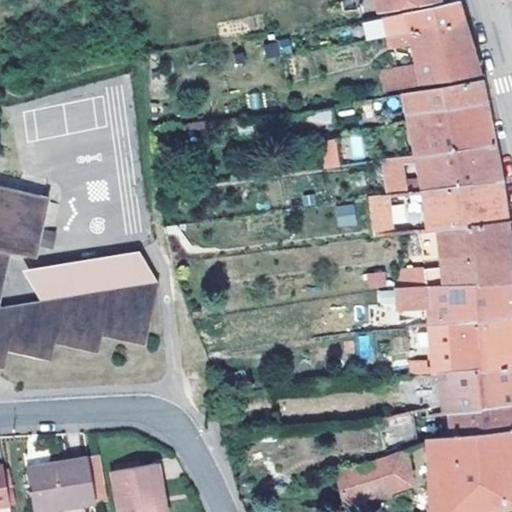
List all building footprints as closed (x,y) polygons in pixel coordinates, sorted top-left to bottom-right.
[(291,0),(270,0),(274,18),(295,12),(291,0)] [(379,0),(383,9),(427,0),(379,0)] [(442,4),(405,12),(408,23),(390,27),(392,34),(463,20),(460,10),(457,0),(442,4)] [(405,12),(388,16),(390,27),(408,23),(405,12)] [(392,34),(385,36),(388,47),(412,42),(417,64),(419,84),(479,73),(471,47),(463,20),(392,34)] [(289,38),(264,43),(267,57),(292,52),(289,38)] [(417,64),(378,70),(381,91),(419,84),(417,64)] [(481,79),(404,94),(407,115),(409,119),(487,108),(486,103),(483,91),(481,79)] [(398,94),(360,100),(364,122),(402,115),(398,94)] [(404,94),(398,94),(402,115),(407,115),(404,94)] [(332,105),(291,113),(293,127),(334,120),(332,105)] [(487,108),(409,119),(417,148),(407,149),(408,156),(419,155),(494,145),(490,124),(487,108)] [(369,133),(322,140),(326,168),(374,161),(369,133)] [(494,145),(419,155),(421,177),(422,191),(501,181),(498,162),(494,145)] [(400,158),(381,160),(383,197),(403,194),(402,181),(400,158)] [(421,177),(402,181),(403,194),(422,191),(421,177)] [(383,197),(367,199),(373,236),(438,228),(506,220),(504,200),(501,181),(422,191),(403,194),(383,197)] [(0,366),(4,368),(8,351),(52,361),(56,343),(98,353),(102,335),(146,345),(159,282),(0,307),(0,299),(10,252),(36,258),(49,196),(0,185),(0,366)] [(356,225),(353,204),(334,207),(337,228),(356,225)] [(506,220),(438,228),(442,266),(414,269),(414,266),(394,269),(394,286),(511,280),(511,279),(509,247),(506,220)] [(384,272),(364,274),(366,289),(385,287),(384,272)] [(511,280),(394,286),(397,311),(429,309),(429,323),(511,315),(511,280)] [(511,315),(429,323),(437,375),(511,368),(511,315)] [(369,334),(355,336),(359,361),(374,359),(369,334)] [(409,375),(428,373),(426,359),(408,360),(409,375)] [(511,368),(437,375),(444,411),(449,410),(511,402),(511,368)] [(511,402),(449,410),(453,435),(511,428),(511,402)] [(427,438),(427,441),(431,505),(511,504),(511,428),(453,435),(427,438)] [(405,448),(336,472),(349,504),(416,479),(405,448)] [(87,457),(86,452),(48,459),(49,464),(87,457)] [(98,455),(87,457),(95,501),(106,499),(98,455)] [(50,469),(26,474),(33,511),(34,511),(95,501),(87,457),(49,464),(50,469)] [(157,463),(111,470),(118,511),(160,511),(157,493),(162,492),(157,463)] [(50,469),(49,464),(26,468),(26,474),(50,469)] [(0,505),(10,504),(3,466),(0,466),(0,505)] [(165,511),(162,492),(157,493),(160,511),(165,511)]
